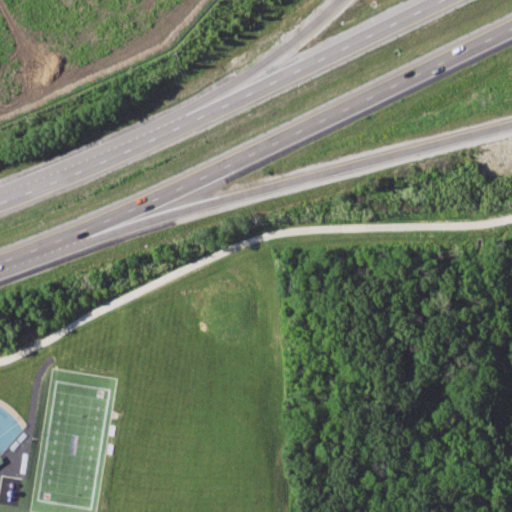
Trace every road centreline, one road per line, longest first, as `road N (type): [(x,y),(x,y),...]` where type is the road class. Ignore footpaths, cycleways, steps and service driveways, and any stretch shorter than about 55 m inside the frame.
road 1 (motorway): [(0,262),(220,170),(511,27)]
road 2 (motorway): [(0,265),(230,195),(511,124)]
road 3 (motorway): [(441,0),(0,202)]
road 4 (motorway): [(340,0),(220,107)]
